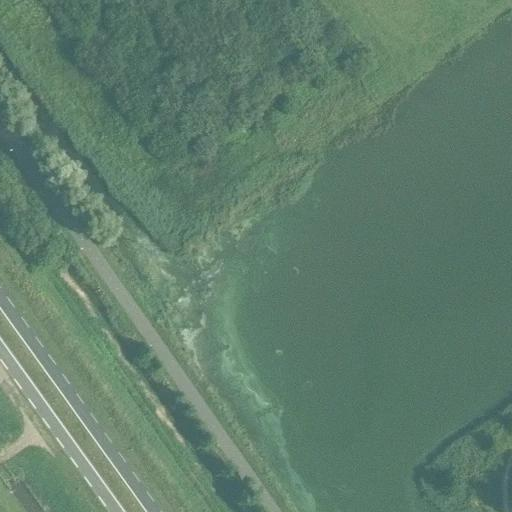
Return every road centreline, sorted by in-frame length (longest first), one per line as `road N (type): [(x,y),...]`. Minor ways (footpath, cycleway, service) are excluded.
road 1 (primary): [(151,511),(0,300)]
road 2 (primary): [(0,352),(114,511)]
